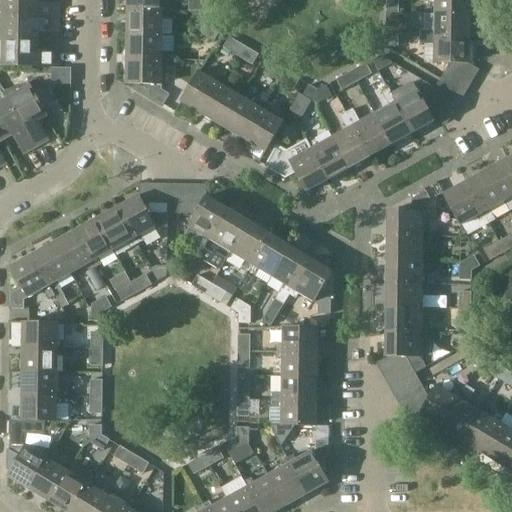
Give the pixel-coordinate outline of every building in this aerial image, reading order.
[(0,0),(0,18),(60,19),(60,5),(39,5),(39,0),(0,0)] [(128,0),(128,12),(170,13),(170,5),(164,5),(164,0),(128,0)] [(386,0),(387,13),(399,13),(399,0),(386,0)] [(435,0),(435,14),(472,15),(471,0),(435,0)] [(128,12),(128,36),(164,37),(164,20),(170,20),(170,13),(128,12)] [(399,13),(387,13),(386,30),(398,30),(399,13)] [(422,31),(421,37),(471,38),(472,15),(435,14),(435,31),(422,31)] [(0,18),(0,39),(3,39),(3,42),(39,43),(39,33),(59,33),(60,19),(0,18)] [(200,18),(200,34),(213,27),(213,18),(200,18)] [(213,27),(200,34),(214,42),(221,32),(213,27)] [(128,36),(127,60),(169,61),(169,53),(163,53),(164,37),(128,36)] [(471,38),(421,37),(421,48),(435,49),(435,63),(451,63),(441,80),(449,85),(462,64),(471,64),(471,38)] [(224,48),(238,57),(245,47),(230,38),(224,48)] [(387,38),(387,47),(398,47),(398,38),(387,38)] [(3,39),(0,39),(0,67),(59,68),(59,53),(39,53),(39,43),(3,42),(3,39)] [(245,47),(238,57),(253,66),(259,55),(245,47)] [(169,61),(127,60),(127,85),(151,85),(150,97),(164,106),(170,95),(162,91),(163,86),(163,68),(169,68),(169,61)] [(265,73),(280,82),(286,71),(271,63),(265,73)] [(366,64),(351,72),(357,83),(372,75),(366,64)] [(286,71),(280,82),(294,90),(300,80),(286,71)] [(182,103),(203,116),(225,80),(218,76),(215,81),(200,72),(182,103)] [(357,83),(351,72),(336,81),(342,91),(357,83)] [(203,116),(224,128),(242,97),(228,89),(231,84),(225,80),(203,116)] [(9,94),(11,97),(9,99),(36,148),(49,141),(39,123),(48,118),(43,110),(54,104),(45,88),(34,94),(30,87),(29,87),(27,84),(9,94)] [(318,91),(310,86),(304,96),(318,105),(318,91)] [(318,91),(318,105),(332,97),(326,86),(318,91)] [(396,87),(390,91),(414,134),(436,122),(431,115),(444,94),(436,89),(426,105),(418,91),(403,99),(396,87)] [(6,100),(0,103),(0,133),(5,142),(14,137),(24,155),(36,148),(9,99),(11,97),(9,94),(6,89),(1,92),(6,100)] [(390,107),(375,115),(393,146),(414,134),(390,91),(383,95),(390,107)] [(224,128),(245,141),(266,105),(260,101),(257,106),(242,97),(224,128)] [(266,105),(245,141),(266,154),(284,123),(269,114),(272,108),(266,105)] [(354,111),(348,114),(372,158),(393,146),(375,115),(361,123),(354,111)] [(348,130),(333,138),(351,170),(372,158),(348,114),(341,118),(348,130)] [(316,141),(309,144),(330,181),(351,170),(333,138),(319,146),(316,141)] [(330,181),(309,144),(293,153),(281,146),(268,168),(286,179),(297,173),(308,193),(330,181)] [(511,166),(508,160),(487,171),(505,203),(511,199),(511,166)] [(487,171),(466,183),(487,220),(488,221),(494,218),(490,211),(505,203),(487,171)] [(487,220),(466,183),(445,195),(462,227),(477,218),(480,223),(487,220)] [(389,212),(388,237),(430,238),(431,230),(425,230),(425,213),(424,213),(424,208),(432,203),(426,193),(413,201),(412,212),(389,212)] [(140,196),(118,208),(138,245),(145,241),(142,236),(157,228),(156,225),(168,226),(168,214),(168,204),(143,204),(140,196)] [(201,242),(207,246),(229,210),(208,197),(203,205),(178,204),(178,214),(198,214),(189,228),(204,237),(201,242)] [(118,208),(97,220),(114,251),(129,243),(132,249),(138,245),(118,208)] [(229,256),(231,253),(250,222),(229,210),(207,246),(214,250),(215,248),(229,256)] [(97,220),(76,232),(96,268),(103,265),(100,260),(114,251),(97,220)] [(242,267),(249,271),(270,235),(250,222),(231,253),(245,262),(242,267)] [(76,232),(55,243),(72,275),(87,267),(90,272),(96,268),(76,232)] [(258,269),(272,278),(291,247),(270,235),(249,271),(255,274),(258,269)] [(511,236),(500,243),(505,254),(511,250),(511,236)] [(388,237),(388,261),(424,262),(424,245),(430,245),(430,238),(388,237)] [(34,255),(54,292),(64,309),(70,306),(58,283),(72,275),(55,243),(34,255)] [(505,254),(500,243),(485,251),(491,262),(505,254)] [(284,304),(290,295),(311,259),(291,247),(272,278),(284,285),(276,299),(284,304)] [(54,292),(34,255),(12,267),(24,288),(13,294),(13,310),(25,310),(25,301),(45,290),(48,295),(54,292)] [(475,257),(461,265),(473,272),(481,267),(475,257)] [(311,259),(290,295),(296,299),(299,294),(314,303),(315,303),(319,305),(319,314),(331,314),(331,298),(321,292),(333,272),(311,259)] [(388,261),(388,285),(430,286),(430,278),(424,278),(424,262),(388,261)] [(167,279),(167,265),(158,265),(153,268),(161,283),(167,279)] [(473,272),(461,265),(460,281),(472,282),(473,272)] [(126,273),(111,282),(116,292),(117,292),(132,284),(126,273)] [(146,276),(132,284),(138,294),(152,286),(146,276)] [(192,286),(206,295),(213,285),(198,276),(192,286)] [(138,294),(132,284),(117,292),(123,302),(138,294)] [(213,285),(206,295),(221,304),(227,293),(213,285)] [(388,285),(387,309),(423,310),(424,293),(430,293),(430,286),(388,285)] [(460,293),(459,310),(471,311),(472,294),(460,293)] [(106,298),(92,306),(104,313),(112,308),(106,298)] [(231,310),(239,315),(251,309),(251,308),(237,299),(231,310)] [(104,313),(92,306),(92,322),(104,322),(104,313)] [(251,309),(239,315),(239,324),(251,324),(251,309)] [(387,309),(387,333),(429,334),(429,326),(423,326),(423,310),(387,309)] [(471,311),(459,310),(459,327),(471,327),(471,311)] [(24,324),(23,349),(65,349),(65,342),(59,342),(60,325),(24,324)] [(277,346),(277,353),(319,354),(320,329),(284,328),(284,346),(277,346)] [(92,333),(91,350),(103,350),(104,333),(92,333)] [(429,334),(387,333),(387,358),(396,358),(408,380),(416,375),(407,358),(423,359),(423,341),(440,341),(443,334),(429,334)] [(239,336),(239,353),(251,353),(251,336),(239,336)] [(23,349),(23,373),(59,373),(59,357),(65,357),(65,349),(23,349)] [(103,350),(91,350),(91,367),(103,367),(103,350)] [(251,353),(239,353),(238,369),(250,370),(251,353)] [(283,360),(283,377),(319,378),(319,354),(277,353),(277,360),(283,360)] [(484,372),(499,381),(505,370),(490,362),(484,372)] [(511,374),(505,370),(499,381),(511,388),(511,374)] [(23,373),(23,397),(65,397),(65,390),(59,390),(59,373),(23,373)] [(277,394),(277,401),(319,402),(319,378),(283,377),(283,394),(277,394)] [(91,381),(90,398),(102,398),(103,381),(91,381)] [(420,417),(441,430),(463,394),(456,390),(453,395),(438,386),(430,400),(421,383),(412,388),(423,412),(420,417)] [(238,384),(238,400),(250,401),(250,384),(238,384)] [(441,430),(462,443),(480,412),(466,403),(473,391),(467,388),(463,394),(441,430)] [(65,397),(23,397),(22,422),(58,422),(59,405),(64,405),(65,397)] [(102,398),(90,398),(90,415),(102,415),(102,398)] [(250,401),(238,400),(238,418),(250,418),(250,401)] [(319,402),(277,401),(277,408),(283,408),(282,426),(318,427),(319,402)] [(462,443),(482,455),(504,419),(498,415),(494,420),(480,412),(462,443)] [(482,455),(503,467),(511,452),(511,430),(507,428),(510,423),(504,419),(482,455)] [(90,426),(90,443),(102,436),(102,427),(90,426)] [(238,429),(238,438),(250,445),(250,429),(238,429)] [(9,478),(30,491),(52,455),(45,451),(42,456),(27,447),(27,448),(23,445),(23,436),(11,436),(11,452),(21,458),(9,478)] [(102,436),(90,443),(104,451),(110,441),(102,436)] [(250,445),(238,438),(230,442),(235,453),(250,445)] [(294,455),(288,459),(308,496),(330,484),(319,463),(329,457),(329,441),(317,441),(317,450),(313,453),(312,452),(297,461),(294,455)] [(114,457),(129,466),(135,456),(120,447),(114,457)] [(219,448),(204,457),(210,467),(225,459),(219,448)] [(511,452),(503,467),(511,472),(511,452)] [(30,491),(51,503),(69,472),(55,464),(58,459),(52,455),(30,491)] [(135,456),(129,466),(143,475),(149,464),(135,456)] [(210,467),(204,457),(189,465),(195,475),(210,467)] [(284,468),(270,476),(287,507),(308,496),(288,459),(281,463),(284,468)] [(51,503),(64,511),(73,511),(93,480),(87,476),(83,481),(69,472),(51,503)] [(252,479),(246,482),(262,511),(278,511),(287,507),(270,476),(255,484),(252,479)] [(73,511),(101,511),(110,497),(96,489),(99,484),(93,480),(73,511)] [(242,491),(228,499),(234,511),(262,511),(246,482),(239,486),(242,491)] [(101,511),(129,511),(134,505),(128,501),(125,506),(110,497),(101,511)] [(210,502),(204,506),(207,511),(234,511),(228,499),(213,507),(210,502)]
